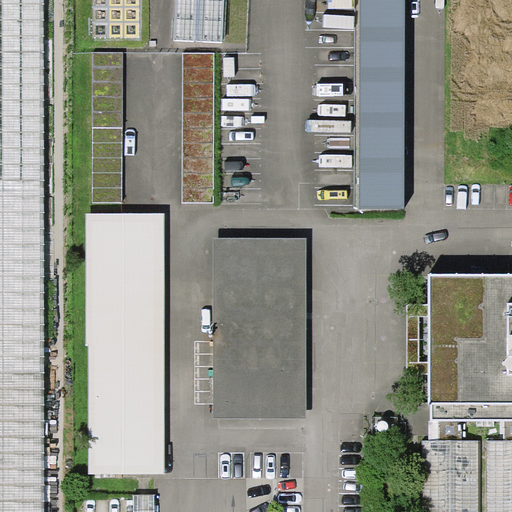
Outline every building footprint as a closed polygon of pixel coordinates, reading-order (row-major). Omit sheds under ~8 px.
[(137,0),(88,0),(89,40),(138,40),(137,0)] [(120,55),(90,55),(90,205),(120,205),(120,55)] [(211,56),(181,56),(181,206),(211,207),(211,56)] [(152,467),(152,225),(90,225),(90,347),(92,347),(92,467),(152,467)] [(297,255),(218,255),(218,406),(297,407),(297,255)] [(511,277),(427,278),(427,406),(428,406),(428,407),(429,407),(429,422),(437,422),(459,422),(502,422),(511,422),(511,277)] [(459,442),(459,422),(437,422),(437,442),(420,442),(419,511),(476,511),(476,442),(459,442)] [(511,511),(511,422),(502,422),(502,442),(485,442),(484,511),(511,511)] [(152,511),(152,497),(131,497),(130,511),(152,511)]
